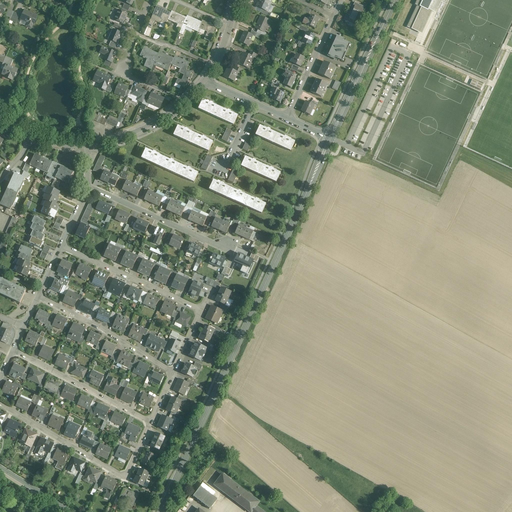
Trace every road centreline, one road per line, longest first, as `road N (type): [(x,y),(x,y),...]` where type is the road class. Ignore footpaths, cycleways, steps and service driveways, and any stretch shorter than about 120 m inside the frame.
road 1 (secondary): [(160,511),(331,139)]
road 2 (residential): [(0,403),(123,477),(149,423)]
road 3 (residential): [(13,348),(149,423)]
road 4 (residential): [(88,183),(230,245)]
road 5 (residential): [(37,296),(171,371)]
road 6 (residential): [(61,246),(201,309)]
road 7 (secondary): [(331,139),(395,0)]
road 8 (residential): [(286,118),(341,0)]
